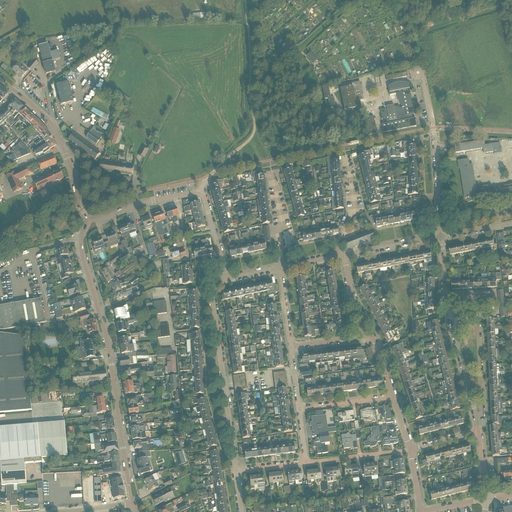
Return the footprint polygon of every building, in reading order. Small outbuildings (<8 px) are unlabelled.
[(286,42),(283,45),(289,51),(292,49),(286,42)] [(48,44),(39,46),(44,64),(43,64),(46,75),(55,72),(52,62),(60,59),(58,51),(53,52),(51,44),(48,45),(48,44)] [(313,64),(317,60),(311,52),(306,56),(313,64)] [(34,61),(28,68),(31,71),(38,64),(34,61)] [(18,63),(12,70),(21,78),(27,71),(18,63)] [(407,77),(406,73),(385,77),(386,81),(407,77)] [(360,101),(363,100),(362,95),(361,90),(360,82),(349,84),(349,87),(349,88),(340,89),(344,111),(354,109),(354,111),(361,110),(360,101)] [(409,83),(408,83),(407,83),(406,83),(404,83),(402,82),(401,82),(400,82),(397,83),(395,83),(393,84),(392,84),(391,85),(389,86),(388,87),(389,95),(396,94),(398,99),(398,101),(399,101),(402,108),(395,109),(394,105),(386,107),(386,109),(380,110),(382,119),(381,119),(381,120),(382,120),(383,124),(382,125),(383,133),(384,133),(383,132),(414,126),(414,127),(416,126),(414,118),(413,115),(414,114),(409,92),(410,92),(410,91),(411,91),(411,88),(410,88),(409,84),(409,83)] [(68,83),(56,86),(61,105),(73,103),(68,83)] [(330,111),(336,110),(334,98),(331,98),(328,86),(322,87),(325,100),(328,99),(330,111)] [(0,102),(8,94),(4,90),(0,95),(0,102)] [(9,114),(19,103),(15,100),(6,110),(9,114)] [(19,103),(9,114),(11,116),(14,113),(16,111),(18,113),(23,107),(19,103)] [(17,118),(18,119),(15,122),(16,123),(19,120),(27,111),(24,108),(18,114),(20,115),(17,118)] [(6,110),(2,114),(10,122),(13,125),(14,123),(13,121),(9,117),(11,116),(9,114),(6,110)] [(31,115),(27,111),(19,120),(21,122),(24,119),(26,121),(31,115)] [(2,114),(0,115),(0,119),(4,123),(5,121),(11,127),(13,125),(10,122),(2,114)] [(31,115),(26,121),(23,123),(27,127),(35,119),(31,115)] [(373,116),(366,118),(369,135),(377,134),(373,116)] [(27,127),(24,130),(26,131),(31,126),(33,128),(36,125),(37,126),(40,124),(35,119),(27,127)] [(33,128),(34,129),(36,131),(29,137),(30,138),(35,135),(43,127),(40,124),(37,126),(36,125),(33,128)] [(47,131),(43,127),(35,135),(30,138),(31,138),(33,137),(34,139),(37,136),(39,138),(47,131)] [(120,130),(114,128),(109,143),(114,145),(120,130)] [(86,138),(96,145),(102,136),(92,129),(86,138)] [(39,138),(40,140),(34,144),(36,146),(40,143),(50,136),(47,131),(39,138)] [(81,151),(87,143),(73,133),(67,141),(81,151)] [(40,143),(36,146),(37,148),(45,143),(46,145),(53,140),(50,136),(40,143)] [(53,140),(46,145),(34,152),(36,156),(43,153),(43,154),(55,147),(55,145),(53,140)] [(456,153),(483,149),(484,154),(494,152),(494,154),(502,153),(500,143),(485,145),(484,140),(454,145),(456,153)] [(21,142),(19,144),(21,147),(24,150),(26,155),(31,153),(21,142)] [(411,146),(411,142),(403,142),(404,153),(415,152),(415,146),(411,146)] [(100,153),(87,143),(81,151),(94,161),(100,153)] [(24,150),(21,147),(19,144),(16,147),(20,151),(21,151),(24,156),(26,155),(24,150)] [(16,146),(13,150),(16,153),(17,153),(19,152),(21,157),(24,156),(21,151),(20,151),(16,147),(16,146)] [(362,156),(358,157),(359,160),(358,160),(359,163),(360,163),(367,161),(371,160),(368,149),(360,151),(362,156)] [(17,153),(16,153),(14,154),(13,154),(7,157),(13,161),(19,158),(17,153)] [(57,164),(54,155),(37,161),(40,170),(57,164)] [(335,161),(334,156),(326,158),(327,164),(331,165),(332,168),(339,167),(338,161),(335,161)] [(472,164),(469,164),(468,160),(458,161),(459,169),(460,169),(465,198),(465,199),(468,198),(468,199),(469,202),(473,201),(478,200),(481,199),(482,203),(511,197),(511,184),(510,185),(506,186),(492,188),(491,185),(476,187),(474,176),(472,164)] [(121,161),(120,165),(100,161),(98,171),(132,176),(133,167),(126,165),(126,162),(121,161)] [(291,170),(293,169),(292,165),(286,166),(287,170),(284,171),(284,172),(284,173),(284,175),(285,175),(286,177),(293,175),(291,170)] [(15,172),(6,177),(10,185),(13,193),(22,189),(19,181),(32,174),(28,166),(19,171),(15,173),(15,172)] [(59,170),(33,182),(38,191),(63,179),(59,170)] [(370,172),(370,173),(363,174),(364,180),(375,178),(375,177),(374,171),(370,172)] [(253,183),(264,181),(264,175),(260,176),(259,172),(251,173),(251,177),(253,177),(253,183)] [(376,183),(375,178),(364,180),(366,186),(373,184),(376,183)] [(212,193),(222,190),(222,187),(222,186),(221,184),(220,183),(220,180),(212,182),(214,186),(211,187),(210,188),(211,190),(212,190),(212,193)] [(374,190),(367,192),(367,193),(368,195),(369,198),(380,195),(378,189),(374,190)] [(222,190),(212,193),(214,198),(221,196),(219,191),(222,190)] [(380,195),(369,198),(368,199),(369,201),(370,201),(370,204),(381,201),(380,195)] [(216,204),(215,205),(215,207),(217,207),(217,210),(227,207),(229,207),(227,201),(223,202),(216,204)] [(190,205),(191,206),(183,208),(184,213),(185,213),(189,211),(192,211),(200,208),(198,202),(190,205)] [(229,213),(227,207),(217,210),(219,216),(229,213)] [(410,210),(412,221),(418,219),(417,216),(422,215),(420,207),(410,210)] [(202,214),(200,208),(192,211),(194,217),(202,214)] [(176,223),(171,209),(165,211),(168,219),(170,223),(172,222),(174,228),(175,228),(176,231),(178,231),(177,227),(176,223)] [(406,222),(404,212),(404,210),(398,211),(399,216),(400,223),(406,222)] [(163,212),(157,214),(162,227),(165,234),(165,235),(169,234),(166,226),(169,225),(166,217),(164,217),(163,212)] [(230,219),(229,213),(219,216),(221,221),(230,219)] [(394,224),(393,217),(392,213),(386,214),(387,218),(388,225),(394,224)] [(165,234),(157,214),(155,215),(155,214),(153,215),(153,216),(152,216),(154,223),(153,223),(155,228),(157,227),(160,235),(160,236),(165,234)] [(203,220),(202,214),(194,217),(195,223),(203,220)] [(382,226),(381,219),(380,215),(373,217),(373,216),(370,217),(369,218),(373,225),(376,224),(376,228),(382,226)] [(142,220),(144,226),(141,227),(143,231),(152,228),(149,217),(142,220)] [(231,218),(230,219),(221,221),(222,227),(232,224),(231,221),(232,219),(231,218)] [(194,229),(194,230),(195,233),(198,232),(200,232),(200,231),(201,231),(200,228),(204,227),(205,227),(203,220),(195,223),(196,225),(197,229),(194,229)] [(340,228),(339,223),(335,224),(334,221),(330,222),(331,229),(333,236),(339,235),(338,228),(340,228)] [(331,229),(330,222),(331,225),(325,226),(325,230),(327,237),(333,236),(331,229)] [(129,223),(126,224),(128,232),(129,235),(136,232),(135,229),(133,223),(130,224),(129,224),(129,223)] [(193,223),(188,224),(184,226),(184,229),(185,231),(186,231),(187,229),(189,228),(189,227),(193,226),(193,223)] [(128,232),(126,224),(123,226),(122,226),(122,227),(119,228),(121,234),(122,234),(123,237),(129,235),(128,232)] [(232,224),(222,227),(224,233),(234,230),(232,224)] [(325,226),(319,227),(320,231),(321,238),(327,237),(325,230),(325,226)] [(304,232),(298,233),(299,240),(303,240),(303,242),(309,241),(308,234),(307,230),(304,230),(304,232)] [(345,251),(356,247),(375,239),(372,231),(342,243),(345,251)] [(118,244),(116,238),(114,233),(110,235),(110,234),(109,234),(107,235),(107,236),(106,236),(108,240),(105,241),(107,248),(118,244)] [(150,245),(146,246),(150,257),(157,257),(153,244),(158,242),(157,237),(149,240),(150,245)] [(93,241),(94,246),(93,246),(95,251),(94,251),(96,255),(102,253),(101,250),(107,248),(105,241),(102,242),(101,238),(96,240),(96,239),(95,239),(93,240),(93,241)] [(265,239),(258,240),(258,244),(260,251),(266,249),(264,242),(265,242),(265,239)] [(493,239),(486,241),(487,248),(493,247),(494,250),(497,249),(496,242),(494,242),(493,239)] [(258,240),(252,242),(254,252),(260,251),(258,244),(258,240)] [(486,241),(478,242),(480,249),(487,248),(486,241)] [(254,252),(252,242),(246,243),(247,246),(248,253),(254,252)] [(480,249),(478,242),(471,244),(472,251),(480,249)] [(472,251),(471,244),(464,245),(465,252),(472,251)] [(465,252),(464,245),(456,247),(458,254),(465,252)] [(128,249),(123,250),(125,256),(132,253),(134,249),(133,246),(130,248),(128,249)] [(178,252),(177,247),(169,250),(172,258),(179,256),(178,252)] [(458,254),(456,247),(449,248),(450,255),(458,254)] [(57,261),(64,259),(63,256),(68,255),(67,250),(64,251),(64,249),(57,250),(58,255),(55,256),(57,261)] [(201,257),(199,250),(199,249),(195,250),(194,249),(193,249),(192,249),(191,250),(190,251),(191,255),(194,255),(195,258),(201,257)] [(184,250),(178,252),(179,256),(180,256),(181,258),(186,256),(184,250)] [(430,252),(422,253),(423,260),(431,259),(430,252)] [(125,256),(135,262),(136,262),(147,258),(145,253),(134,258),(132,253),(125,256)] [(423,260),(422,253),(415,255),(416,262),(423,260)] [(108,268),(103,271),(101,272),(108,283),(122,274),(137,263),(136,262),(135,262),(121,272),(120,271),(115,274),(110,267),(111,264),(112,265),(118,261),(119,263),(125,259),(123,256),(122,257),(120,254),(106,264),(108,268)] [(416,262),(415,255),(407,256),(409,263),(410,270),(412,270),(411,266),(417,265),(416,262)] [(407,256),(400,258),(401,265),(407,264),(408,271),(410,270),(409,263),(407,256)] [(400,258),(393,259),(394,266),(394,269),(395,269),(395,273),(398,273),(397,269),(397,266),(401,265),(400,258)] [(64,261),(64,259),(57,261),(58,265),(60,265),(62,269),(69,267),(68,265),(71,264),(70,260),(64,261)] [(394,266),(393,259),(385,261),(387,268),(394,266)] [(385,261),(378,262),(379,269),(387,268),(385,261)] [(378,262),(371,264),(372,271),(379,269),(378,262)] [(371,264),(363,265),(365,272),(364,272),(365,275),(366,279),(368,279),(367,272),(372,271),(371,264)] [(365,272),(363,265),(356,266),(357,274),(364,272),(365,272)] [(69,267),(62,269),(63,274),(60,274),(62,280),(69,278),(68,275),(73,273),(72,269),(70,270),(69,267)] [(331,267),(319,270),(320,274),(326,272),(328,280),(335,278),(333,271),(332,271),(331,267)] [(487,274),(487,278),(481,278),(482,288),(490,288),(489,273),(487,274)] [(491,273),(489,273),(490,288),(497,287),(497,280),(501,280),(501,273),(496,274),(496,277),(491,278),(491,273)] [(457,279),(451,280),(452,290),(460,290),(459,282),(459,279),(459,275),(457,275),(457,279)] [(136,277),(130,281),(129,282),(130,283),(131,285),(132,284),(134,285),(138,282),(137,281),(138,280),(136,277)] [(297,285),(305,284),(304,277),(296,278),(297,285)] [(474,277),(472,277),(471,277),(469,278),(466,278),(467,282),(467,289),(475,289),(474,281),(474,278),(474,277)] [(110,284),(109,285),(110,287),(111,287),(112,289),(125,284),(127,283),(129,282),(130,281),(129,278),(128,279),(124,281),(122,282),(121,283),(120,280),(110,284)] [(336,286),(335,278),(328,280),(329,287),(336,286)] [(71,279),(64,283),(65,286),(67,286),(68,289),(67,289),(69,296),(73,295),(80,293),(80,292),(81,291),(80,289),(79,289),(78,286),(75,287),(74,283),(72,284),(71,279)] [(271,282),(265,283),(267,291),(266,291),(267,295),(268,295),(269,295),(272,294),(273,294),(278,293),(276,284),(272,285),(271,282)] [(125,284),(112,289),(113,291),(112,292),(113,294),(114,294),(115,295),(122,292),(121,288),(126,286),(125,284)] [(305,292),(305,284),(297,285),(298,293),(305,292)] [(337,293),(336,286),(329,287),(330,295),(337,293)] [(369,292),(366,286),(359,289),(363,296),(369,292)] [(248,295),(247,287),(241,288),(242,296),(245,296),(245,298),(249,297),(248,295)] [(242,296),(241,288),(235,290),(234,288),(236,298),(239,297),(239,298),(243,298),(242,296)] [(369,292),(363,296),(367,303),(373,299),(370,294),(377,291),(376,289),(372,291),(369,292)] [(115,295),(114,296),(115,298),(116,298),(117,300),(124,297),(124,298),(133,294),(132,291),(127,293),(126,291),(122,292),(115,295)] [(306,297),(305,292),(298,293),(299,300),(306,299),(309,299),(314,298),(313,296),(306,297)] [(339,301),(337,293),(330,295),(332,302),(339,301)] [(427,295),(424,295),(424,300),(424,303),(425,303),(428,302),(435,302),(434,295),(427,295)] [(74,307),(83,304),(82,298),(71,302),(71,304),(73,304),(74,307)] [(306,299),(299,300),(300,308),(307,307),(307,302),(310,301),(314,300),(314,298),(309,299),(306,299)] [(28,313),(43,311),(41,299),(13,304),(18,328),(30,325),(28,313)] [(376,306),(373,299),(367,303),(370,309),(376,306)] [(330,308),(326,309),(325,308),(321,308),(322,312),(326,311),(330,310),(333,309),(340,308),(339,301),(332,302),(329,302),(330,308)] [(415,303),(413,303),(413,306),(417,306),(424,306),(425,310),(428,310),(428,314),(432,314),(432,310),(433,310),(434,310),(435,310),(435,302),(428,302),(425,303),(424,303),(416,303),(415,303)] [(18,328),(13,304),(0,306),(0,329),(3,330),(18,328)] [(83,304),(74,307),(75,310),(73,310),(74,312),(85,309),(83,304)] [(118,310),(118,311),(114,311),(116,319),(119,318),(120,320),(129,318),(127,306),(118,310)] [(380,312),(376,306),(370,309),(374,316),(380,312)] [(308,312),(307,307),(300,308),(301,315),(316,313),(315,311),(311,312),(308,312)] [(342,315),(340,308),(333,309),(335,317),(342,315)] [(45,323),(43,311),(28,313),(30,325),(45,323)] [(383,311),(380,312),(374,316),(377,322),(390,316),(389,314),(383,317),(382,315),(384,314),(384,313),(383,311)] [(320,313),(316,313),(301,315),(302,322),(309,322),(309,316),(320,315),(320,313)] [(97,332),(95,320),(88,322),(87,319),(89,318),(88,314),(80,317),(81,321),(83,320),(84,327),(88,326),(89,333),(92,332),(92,334),(95,333),(95,332),(97,332)] [(343,323),(342,315),(335,317),(336,324),(343,323)] [(391,317),(390,316),(377,322),(381,329),(387,326),(385,321),(391,317)] [(136,318),(132,319),(127,319),(128,322),(116,324),(116,327),(117,327),(118,333),(129,331),(128,324),(134,323),(134,322),(136,322),(136,318)] [(437,321),(435,322),(434,319),(428,321),(429,323),(426,324),(428,331),(439,329),(437,321)] [(310,327),(309,322),(302,322),(303,330),(317,328),(317,326),(313,326),(310,327)] [(336,324),(333,325),(329,325),(329,327),(336,326),(338,331),(345,330),(343,323),(336,324)] [(391,332),(387,326),(381,329),(384,336),(391,332)] [(317,328),(303,330),(304,337),(311,337),(311,338),(315,337),(315,332),(314,331),(314,330),(315,330),(323,329),(322,327),(317,328)] [(502,327),(487,328),(488,335),(495,335),(495,329),(498,329),(502,329),(502,327)] [(439,329),(428,331),(425,332),(425,334),(429,333),(432,333),(434,338),(441,336),(439,329)] [(393,331),(391,332),(384,336),(388,342),(390,341),(391,344),(399,340),(402,338),(400,335),(398,337),(394,330),(393,331)] [(0,333),(0,413),(31,411),(25,337),(0,333)] [(442,343),(441,336),(434,338),(435,345),(442,343)] [(131,337),(119,339),(120,343),(119,343),(119,347),(130,345),(133,345),(132,340),(131,341),(131,337)] [(85,341),(79,341),(80,343),(81,348),(82,359),(90,358),(91,361),(104,359),(103,356),(95,357),(92,341),(85,342),(85,341)] [(435,345),(433,346),(428,347),(429,349),(433,348),(434,353),(437,352),(444,350),(442,343),(435,345)] [(130,345),(119,347),(120,350),(121,350),(122,354),(134,352),(133,345),(130,345)] [(401,353),(399,346),(392,348),(394,356),(401,353)] [(437,352),(434,353),(436,358),(436,360),(439,359),(446,358),(444,350),(437,352)] [(404,352),(401,353),(394,356),(397,363),(407,359),(405,354),(409,353),(408,351),(404,352)] [(309,362),(308,355),(307,354),(305,354),(305,355),(302,356),(302,359),(299,360),(299,365),(303,365),(303,364),(303,363),(309,362)] [(167,357),(167,358),(168,367),(165,367),(165,373),(168,372),(168,373),(176,372),(175,356),(167,357)] [(120,362),(119,362),(120,365),(121,366),(133,364),(132,357),(125,357),(122,358),(122,360),(120,360),(120,362)] [(446,358),(439,359),(441,367),(448,365),(446,358)] [(407,359),(397,363),(399,370),(406,368),(405,364),(408,362),(407,359)] [(448,365),(441,367),(443,374),(450,372),(448,365)] [(122,377),(130,376),(130,373),(141,371),(140,368),(126,370),(127,370),(121,371),(122,377)] [(406,368),(399,370),(401,377),(408,375),(406,368)] [(93,377),(93,370),(89,370),(90,373),(77,374),(77,371),(72,372),(73,384),(85,383),(85,386),(88,386),(88,383),(87,378),(93,377)] [(95,370),(93,370),(93,377),(87,378),(88,383),(106,381),(105,371),(95,372),(95,370)] [(450,372),(443,374),(445,381),(452,379),(450,372)] [(373,381),(374,388),(382,387),(381,380),(375,380),(375,373),(372,373),(373,378),(373,381)] [(360,374),(357,375),(358,375),(359,390),(367,389),(366,381),(365,378),(360,379),(360,375),(360,374)] [(356,379),(351,380),(351,383),(352,391),(359,390),(358,375),(357,375),(355,375),(355,376),(356,379)] [(408,375),(401,377),(404,384),(411,382),(408,375)] [(170,384),(179,383),(178,379),(176,379),(176,376),(170,377),(170,384)] [(315,396),(312,377),(305,378),(305,382),(311,382),(312,389),(306,389),(307,397),(315,396)] [(322,395),(321,387),(316,388),(315,377),(312,377),(315,396),(322,395)] [(341,377),(341,382),(336,382),(336,385),(337,393),(345,392),(344,384),(343,381),(343,377),(341,377)] [(452,379),(445,381),(442,382),(443,387),(439,388),(440,390),(447,388),(454,387),(452,379)] [(373,381),(366,381),(367,389),(374,388),(373,381)] [(413,389),(411,382),(404,384),(406,391),(413,389)] [(170,384),(166,384),(167,392),(171,392),(174,392),(180,391),(179,388),(179,383),(170,384)] [(351,383),(344,384),(345,392),(352,391),(351,383)] [(337,393),(336,385),(329,386),(330,394),(337,393)] [(330,394),(329,386),(321,387),(322,395),(330,394)] [(140,390),(139,387),(124,389),(125,395),(137,393),(137,390),(140,390)] [(447,388),(440,390),(440,392),(442,392),(445,391),(446,396),(448,396),(449,396),(455,394),(454,387),(447,388)] [(505,389),(505,387),(490,387),(491,395),(498,395),(497,389),(505,389)] [(196,388),(192,389),(193,397),(198,396),(198,394),(203,394),(203,388),(196,388)] [(415,394),(413,389),(406,391),(408,398),(422,394),(421,392),(415,394)] [(423,396),(422,394),(408,398),(411,405),(418,403),(416,399),(419,398),(419,397),(423,396)] [(455,394),(449,396),(450,403),(457,401),(455,394)] [(279,396),(272,397),(272,399),(273,403),(277,402),(288,401),(287,395),(279,396)] [(135,398),(127,400),(127,401),(126,401),(126,403),(127,403),(127,404),(128,404),(128,406),(144,404),(144,400),(140,401),(139,396),(135,397),(135,398)] [(98,406),(104,405),(103,397),(97,399),(94,399),(95,402),(97,402),(98,406)] [(199,407),(206,405),(205,399),(201,400),(201,397),(193,398),(194,404),(198,404),(199,407)] [(181,401),(175,402),(173,402),(174,409),(178,409),(181,408),(181,401)] [(450,403),(447,404),(443,405),(444,407),(448,406),(449,406),(450,411),(459,409),(457,401),(450,403)] [(420,402),(418,403),(411,405),(413,412),(427,408),(426,406),(422,407),(420,402)] [(505,402),(491,402),(491,410),(502,409),(502,405),(505,403),(505,402)] [(104,405),(98,406),(96,406),(97,414),(99,413),(106,412),(104,405)] [(206,405),(199,407),(195,408),(197,414),(201,413),(208,411),(206,405)] [(388,409),(388,406),(384,406),(384,405),(383,406),(378,407),(379,415),(381,415),(381,416),(381,417),(382,418),(383,418),(383,419),(384,419),(385,419),(386,423),(393,423),(392,419),(391,415),(390,412),(389,412),(389,409),(388,409)] [(372,408),(368,409),(368,410),(361,411),(361,413),(360,413),(361,420),(364,419),(364,420),(371,420),(372,423),(376,422),(375,411),(372,411),(372,408)] [(427,408),(413,412),(415,420),(422,418),(421,415),(423,414),(424,413),(423,411),(427,410),(427,408)] [(502,409),(491,410),(492,417),(499,417),(499,414),(502,414),(502,409)] [(338,417),(334,418),(335,421),(339,420),(339,422),(355,420),(353,411),(344,412),(344,413),(338,414),(338,415),(337,415),(337,416),(338,416),(338,417)] [(129,418),(129,420),(130,420),(130,421),(130,423),(136,423),(136,424),(143,423),(142,419),(141,415),(130,417),(129,417),(129,418)] [(310,424),(309,424),(310,424),(310,426),(310,427),(311,426),(312,432),(312,430),(313,430),(315,430),(315,431),(317,431),(318,434),(318,435),(319,434),(328,433),(336,432),(335,427),(327,428),(327,421),(326,415),(316,417),(316,416),(311,417),(312,422),(310,423),(310,424)] [(437,423),(432,424),(434,431),(441,430),(439,423),(439,420),(438,416),(436,416),(437,420),(436,420),(437,423)] [(454,419),(456,426),(463,424),(461,417),(454,419)] [(502,417),(499,417),(492,417),(492,425),(502,425),(502,419),(506,419),(506,417),(502,417)] [(456,426),(454,419),(447,421),(449,428),(456,426)] [(447,421),(439,423),(441,430),(449,428),(447,421)] [(64,422),(0,427),(0,461),(39,458),(67,456),(64,422)] [(204,424),(201,425),(202,428),(202,431),(205,430),(212,428),(211,423),(204,424)] [(434,431),(432,424),(425,426),(427,433),(434,431)] [(396,436),(396,430),(395,430),(395,426),(388,427),(389,434),(387,435),(387,437),(383,438),(384,445),(395,444),(396,444),(397,443),(397,442),(398,442),(398,441),(397,436),(396,436)] [(427,433),(425,426),(418,428),(419,435),(427,433)] [(381,442),(379,432),(379,427),(371,428),(372,436),(371,436),(370,436),(370,437),(369,437),(368,438),(368,439),(367,440),(367,441),(367,442),(364,442),(364,447),(370,446),(370,447),(373,447),(374,447),(375,446),(376,446),(376,445),(377,445),(377,444),(377,443),(377,442),(381,442)] [(355,435),(350,436),(350,434),(349,433),(347,434),(346,435),(341,435),(342,444),(343,444),(343,449),(353,448),(353,449),(357,449),(357,445),(358,445),(357,440),(360,439),(359,429),(355,430),(355,435)] [(145,432),(132,434),(132,440),(140,439),(146,438),(145,432)] [(99,433),(93,434),(94,444),(107,443),(116,442),(115,435),(107,436),(107,435),(100,436),(99,433)] [(315,440),(313,441),(314,447),(316,447),(316,448),(317,454),(328,453),(327,447),(322,448),(321,443),(329,442),(328,433),(319,434),(319,438),(318,438),(315,439),(315,440)] [(498,434),(491,434),(491,442),(499,441),(501,441),(500,436),(501,435),(505,435),(505,433),(501,433),(498,434)] [(147,441),(133,443),(134,447),(134,449),(135,449),(142,448),(142,452),(151,452),(154,451),(153,447),(147,448),(147,444),(150,443),(149,440),(147,440),(147,441)] [(215,440),(208,442),(204,443),(206,450),(214,449),(214,447),(217,446),(215,440)] [(251,450),(250,447),(249,440),(243,440),(243,444),(247,443),(248,447),(247,447),(244,450),(245,459),(252,458),(251,450)] [(116,444),(116,442),(107,443),(94,444),(95,452),(100,452),(100,451),(101,451),(101,453),(104,453),(118,451),(117,444),(116,444)] [(287,445),(288,454),(295,453),(294,449),(298,449),(297,442),(293,442),(293,445),(287,445)] [(469,445),(461,447),(463,454),(470,452),(469,445)] [(463,454),(461,447),(454,449),(456,456),(463,454)] [(499,448),(492,449),(493,457),(500,456),(499,451),(507,450),(506,448),(502,448),(499,448)] [(454,449),(447,450),(448,457),(449,460),(450,463),(452,463),(452,461),(457,460),(456,456),(454,449)] [(447,450),(439,452),(441,459),(448,457),(447,450)] [(212,459),(219,458),(218,452),(213,452),(213,451),(208,451),(208,455),(211,455),(212,459)] [(137,462),(136,462),(137,466),(138,465),(139,469),(138,469),(140,475),(152,471),(149,458),(152,457),(151,452),(142,452),(139,452),(141,460),(137,461),(137,462)] [(182,452),(174,454),(178,466),(185,463),(182,452)] [(439,452),(432,454),(436,468),(438,468),(438,466),(437,463),(442,462),(441,459),(439,452)] [(426,461),(422,462),(423,467),(425,466),(427,463),(428,463),(431,462),(432,465),(433,467),(433,469),(434,472),(436,471),(436,468),(432,454),(425,456),(426,461)] [(41,459),(0,461),(0,466),(1,486),(10,485),(17,484),(26,484),(25,464),(42,462),(41,459)] [(391,462),(390,462),(391,469),(395,468),(404,467),(403,460),(391,462)] [(112,463),(112,464),(112,467),(106,468),(106,470),(120,468),(120,463),(120,462),(112,463)] [(106,470),(96,472),(97,477),(121,473),(120,468),(106,470)] [(501,471),(501,475),(501,477),(504,476),(504,479),(510,479),(510,472),(504,472),(504,470),(501,471)] [(148,491),(157,487),(154,481),(159,479),(156,474),(152,476),(152,477),(144,481),(148,487),(147,488),(148,491)] [(263,476),(256,477),(258,488),(264,488),(263,476)] [(467,480),(466,476),(464,477),(465,481),(466,484),(468,491),(475,489),(473,482),(473,479),(467,480)] [(258,488),(256,477),(250,477),(251,489),(254,489),(255,490),(258,490),(258,488)] [(121,479),(110,481),(111,487),(122,485),(121,479)] [(389,479),(381,480),(381,483),(382,487),(383,487),(385,484),(385,483),(390,482),(392,482),(394,482),(394,483),(395,483),(394,479),(389,479)] [(459,486),(458,483),(453,484),(452,480),(450,481),(451,485),(451,488),(453,495),(460,493),(459,486)] [(406,481),(394,483),(394,486),(393,486),(393,490),(397,489),(406,488),(406,481)] [(17,484),(10,485),(11,493),(11,501),(17,500),(18,500),(19,501),(23,501),(24,500),(25,500),(26,505),(30,505),(33,505),(38,504),(38,496),(26,496),(25,496),(25,497),(23,497),(22,496),(19,496),(18,497),(17,497),(17,484)] [(439,498),(436,488),(435,484),(433,485),(434,489),(429,490),(429,493),(431,500),(439,498)] [(443,487),(438,488),(437,484),(435,484),(436,488),(439,498),(446,497),(444,490),(443,487)] [(466,484),(459,486),(460,493),(468,491),(466,484)] [(160,495),(152,499),(156,506),(164,501),(165,503),(174,498),(172,493),(169,488),(159,493),(160,495)] [(451,488),(444,490),(446,497),(453,495),(451,488)] [(123,491),(112,493),(113,499),(117,498),(117,499),(121,499),(120,498),(124,497),(123,491)] [(394,504),(392,504),(392,506),(395,505),(396,510),(397,510),(400,510),(409,509),(408,502),(404,503),(402,503),(402,502),(394,503),(394,504)]
